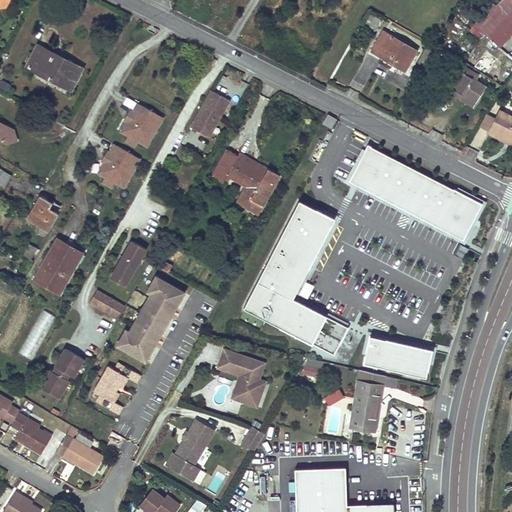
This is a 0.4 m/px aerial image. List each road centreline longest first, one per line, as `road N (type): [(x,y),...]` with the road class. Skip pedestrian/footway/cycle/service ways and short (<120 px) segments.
road 1 (residential): [(123,0),(511,196)]
road 2 (secondary): [(511,232),(468,344),(444,511)]
road 3 (secondary): [(472,511),(483,400),(511,320)]
